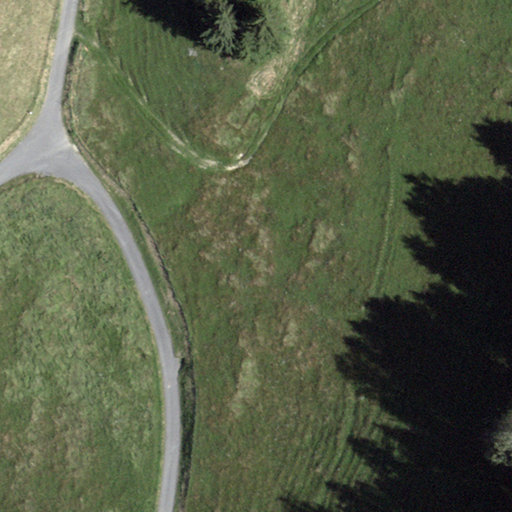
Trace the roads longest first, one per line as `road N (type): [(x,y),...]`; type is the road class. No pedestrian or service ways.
road 1 (unclassified): [(165,511),(166,353),(122,232),(90,184),(59,165),(27,164),(0,176)]
road 2 (track): [(70,0),(43,162)]
